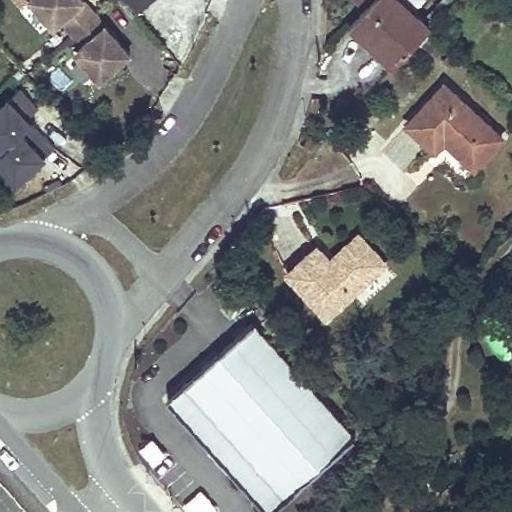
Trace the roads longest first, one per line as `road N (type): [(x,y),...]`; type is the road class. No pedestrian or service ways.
road 1 (track): [(511,235),(464,302),(448,404),(375,461),(339,511)]
road 2 (residential): [(162,276),(255,161),(282,87),(288,0)]
road 3 (residential): [(243,0),(186,118),(130,178),(71,214)]
road 4 (tertiary): [(108,331),(105,301),(77,259),(17,238)]
road 5 (tertiary): [(137,511),(112,485),(97,450),(86,385)]
